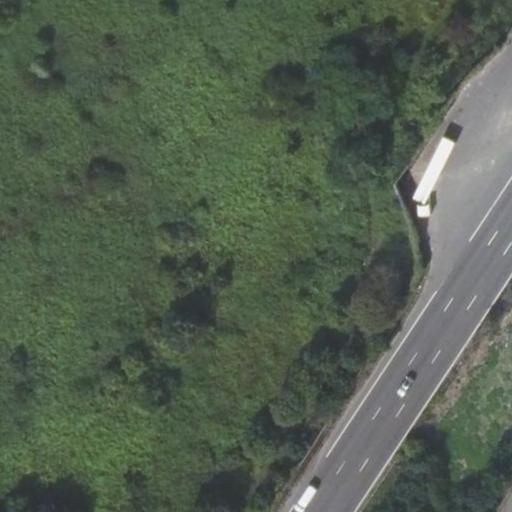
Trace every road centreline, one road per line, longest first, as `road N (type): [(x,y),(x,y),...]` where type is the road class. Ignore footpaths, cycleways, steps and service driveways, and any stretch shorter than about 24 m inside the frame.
road 1 (track): [(459,0),(385,100),(368,147),(372,224),(364,289),(222,511)]
road 2 (motorway): [(511,224),(321,511)]
